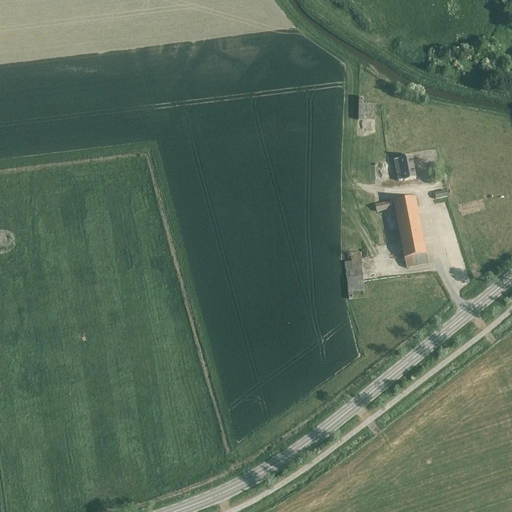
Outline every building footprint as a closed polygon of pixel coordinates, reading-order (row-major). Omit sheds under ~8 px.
[(399,159),(399,160),(394,160),(398,182),(403,181),(404,181),(415,179),(411,157),(399,159)] [(446,198),(445,192),(433,194),(434,201),(446,198)] [(406,269),(427,265),(414,198),(393,202),(406,269)] [(375,214),(391,211),(389,203),(374,206),(375,214)] [(352,294),(363,293),(359,255),(349,255),(350,263),(342,264),(344,280),(345,279),(347,301),(352,301),(352,294)]
